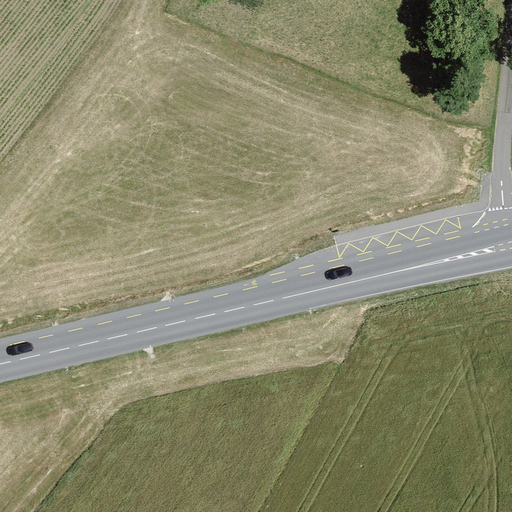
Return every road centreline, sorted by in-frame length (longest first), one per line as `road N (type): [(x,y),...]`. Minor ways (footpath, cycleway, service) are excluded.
road 1 (secondary): [(0,368),(503,250)]
road 2 (unclassified): [(511,55),(501,159),(503,250)]
